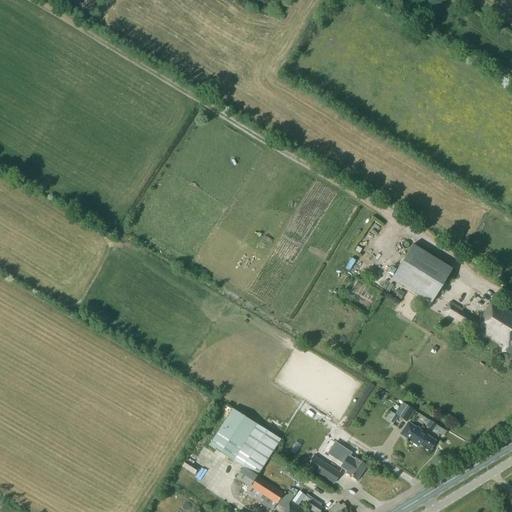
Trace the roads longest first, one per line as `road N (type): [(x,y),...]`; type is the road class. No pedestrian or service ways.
road 1 (track): [(27,0),(445,255),(459,271)]
road 2 (primary): [(397,511),(511,442)]
